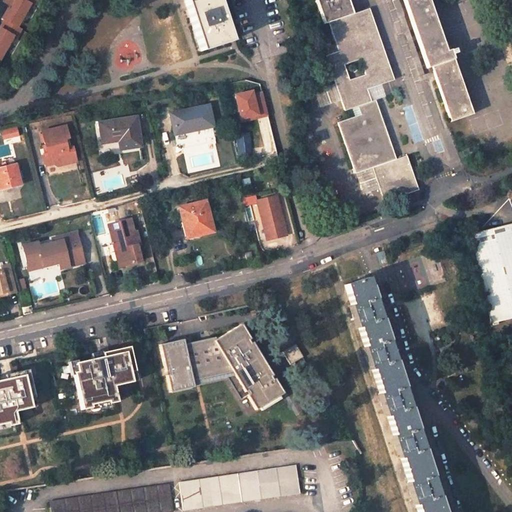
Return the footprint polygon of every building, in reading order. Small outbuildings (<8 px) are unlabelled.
[(0,14),(0,58),(16,28),(18,28),(32,0),(0,0),(6,4),(0,14)] [(230,44),(229,42),(226,43),(222,29),(225,28),(219,9),(215,10),(212,0),(183,0),(201,53),(230,44)] [(315,0),(324,25),(329,24),(338,52),(326,56),(344,111),(357,107),(360,116),(338,123),(355,174),(372,168),(384,203),(418,191),(406,156),(395,160),(375,101),(371,103),(367,90),(393,81),(369,9),(352,15),(346,0),(315,0)] [(450,123),(471,115),(449,50),(445,52),(426,0),(391,0),(392,1),(395,0),(402,0),(427,69),(431,67),(433,72),(434,77),(450,123)] [(433,72),(423,75),(397,0),(395,0),(392,1),(420,82),(434,77),(433,72)] [(237,123),(266,117),(260,89),(231,95),(237,123)] [(175,134),(212,126),(209,107),(171,114),(175,134)] [(121,149),(140,147),(135,118),(99,123),(102,142),(119,140),(121,149)] [(4,139),(19,136),(17,125),(1,128),(4,139)] [(65,160),(74,158),(71,147),(69,148),(64,126),(41,132),(46,153),(42,154),(45,165),(54,164),(57,165),(63,164),(65,160)] [(239,157),(251,156),(250,147),(244,148),(243,140),(237,141),(239,157)] [(10,184),(19,182),(15,165),(0,168),(0,189),(11,187),(10,184)] [(286,236),(276,197),(256,202),(266,241),(286,236)] [(192,238),(213,232),(205,202),(180,208),(184,228),(189,227),(192,238)] [(133,222),(141,220),(137,206),(129,207),(133,222)] [(114,268),(140,262),(138,254),(133,233),(130,220),(108,225),(112,243),(108,244),(114,268)] [(468,234),(491,322),(511,316),(511,222),(482,230),(468,234)] [(22,246),(27,263),(41,259),(43,267),(58,263),(60,269),(84,263),(76,232),(52,238),(53,242),(38,246),(37,242),(22,246)] [(138,254),(141,254),(135,232),(133,233),(138,254)] [(27,263),(29,271),(43,267),(41,259),(27,263)] [(0,268),(0,269),(0,293),(6,292),(7,296),(17,293),(10,263),(0,265),(0,268)] [(439,511),(434,495),(436,494),(429,473),(427,474),(423,462),(426,462),(425,460),(423,461),(420,451),(422,450),(414,427),(412,428),(406,409),(408,408),(401,385),(398,385),(394,374),(397,373),(396,371),(394,372),(390,360),(392,359),(386,339),(383,339),(376,318),(379,317),(372,297),(369,298),(365,285),(368,284),(366,278),(345,285),(352,305),(349,306),(356,327),(358,326),(365,347),(363,348),(370,369),(372,368),(380,393),(378,394),(385,415),(387,415),(394,436),(392,437),(398,457),(401,457),(409,482),(406,483),(413,504),(415,503),(418,511),(439,511)] [(386,339),(379,317),(376,318),(383,339),(386,339)] [(249,413),(277,397),(237,325),(221,334),(156,348),(165,393),(230,379),(249,413)] [(106,389),(129,384),(122,351),(63,362),(73,411),(109,404),(106,389)] [(414,427),(408,408),(406,409),(412,428),(414,427)] [(295,465),(179,482),(183,509),(298,493),(295,465)] [(0,490),(15,488),(13,480),(30,477),(28,468),(5,472),(5,473),(0,473),(0,490)] [(169,483),(51,500),(52,511),(168,511),(173,511),(169,483)]
